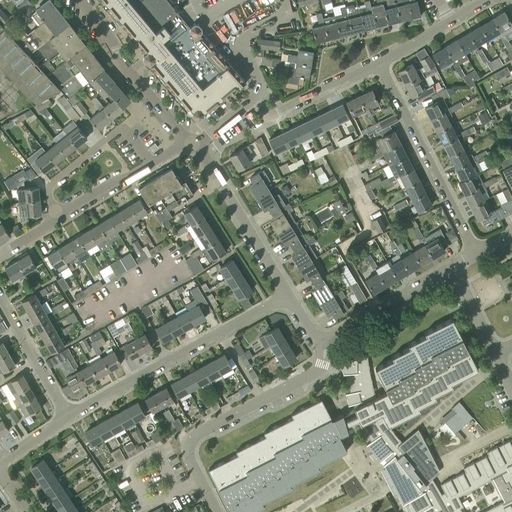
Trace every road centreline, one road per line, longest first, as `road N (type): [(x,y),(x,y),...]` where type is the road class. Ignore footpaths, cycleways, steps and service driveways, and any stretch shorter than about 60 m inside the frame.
road 1 (residential): [(68,417),(287,297)]
road 2 (residential): [(215,511),(186,443),(316,371),(319,348)]
road 3 (residential): [(481,259),(379,63)]
road 4 (residential): [(287,297),(196,144)]
road 5 (residential): [(185,143),(80,0)]
road 6 (unclassified): [(319,348),(458,270)]
road 7 (residential): [(379,63),(273,114),(254,98)]
road 8 (residential): [(254,98),(254,82),(202,18),(240,0)]
road 9 (residential): [(68,417),(0,298)]
road 10 (residential): [(56,214),(48,199),(55,179),(121,126)]
